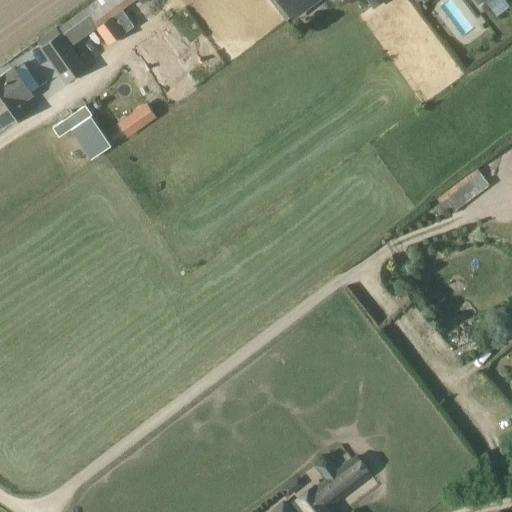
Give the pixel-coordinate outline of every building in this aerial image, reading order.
[(86,9),(98,26),(121,9),(114,0),(95,0),(85,7),(86,9)] [(269,0),(285,21),(312,0),(269,0)] [(442,0),(405,0),(416,17),(442,0)] [(98,26),(95,28),(107,45),(133,26),(121,9),(98,26)] [(41,47),(59,34),(55,27),(36,40),(41,47)] [(61,32),(41,47),(39,48),(65,84),(87,68),(61,32)] [(162,34),(135,51),(149,75),(151,74),(170,104),(193,90),(174,59),(176,58),(162,34)] [(0,122),(3,127),(29,109),(24,101),(32,95),(15,70),(14,69),(5,75),(0,77),(0,122)] [(146,103),(117,124),(127,137),(155,117),(146,103)] [(65,119),(52,127),(59,136),(71,129),(90,116),(84,106),(65,119)] [(110,146),(90,116),(71,129),(91,159),(110,146)] [(490,196),(502,196),(502,174),(490,174),(490,196)] [(458,180),(436,197),(449,216),(472,199),(458,180)] [(315,484),(291,503),(297,511),(335,511),(331,505),(369,476),(354,456),(337,470),(335,468),(328,458),(315,468),(323,478),(324,480),(316,486),(315,484)] [(282,490),(288,498),(304,485),(297,477),(282,490)] [(291,511),(283,502),(270,511),(291,511)]
